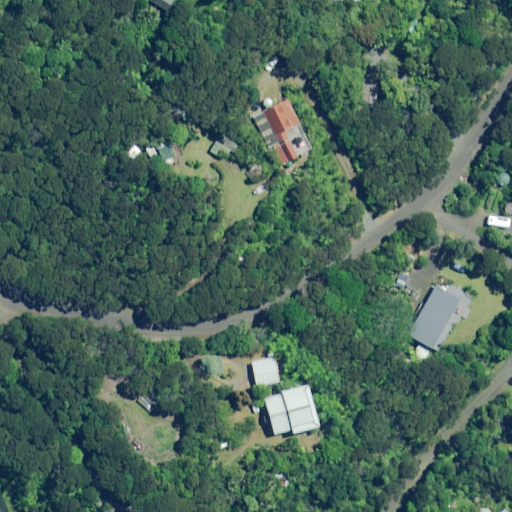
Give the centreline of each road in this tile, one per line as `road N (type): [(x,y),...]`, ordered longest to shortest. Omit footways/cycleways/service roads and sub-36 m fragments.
road 1 (residential): [(0,291),(160,326),(241,318),(419,202)]
road 2 (residential): [(511,332),(377,511)]
road 3 (residential): [(419,202),(511,79)]
